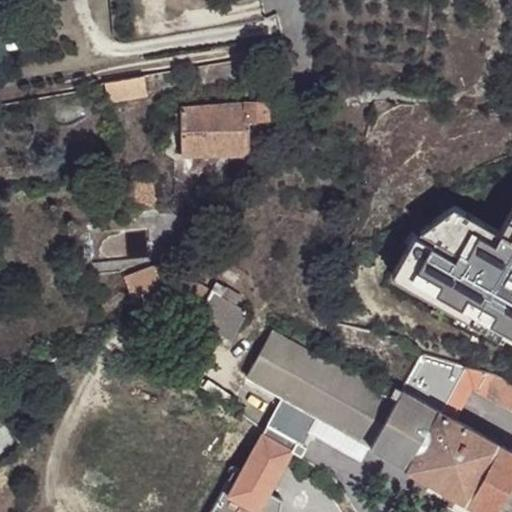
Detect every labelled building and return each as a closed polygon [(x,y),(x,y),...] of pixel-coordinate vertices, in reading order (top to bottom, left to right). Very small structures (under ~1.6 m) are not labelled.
[(147,97),(143,76),(103,82),(108,103),(147,97)] [(246,103),(180,106),(182,155),(243,152),(250,146),(247,118),(268,117),(266,91),(246,92),(246,103)] [(129,201),(153,198),(151,180),(126,183),(129,201)] [(154,205),(153,198),(129,201),(131,209),(154,205)] [(511,220),(505,216),(496,233),(490,242),(466,228),(472,219),(450,206),(431,239),(427,245),(410,236),(396,261),(506,325),(500,335),(511,341),(511,220)] [(419,231),(431,239),(450,206),(419,231)] [(496,233),(472,219),(466,228),(490,242),(496,233)] [(500,335),(506,325),(396,261),(388,275),(498,338),(500,335)] [(174,272),(125,308),(159,327),(170,309),(187,280),(174,272)] [(187,280),(170,309),(192,321),(208,292),(187,280)] [(214,283),(208,292),(192,321),(232,343),(248,314),(235,307),(226,301),(230,292),(214,283)] [(240,298),(230,292),(226,301),(235,307),(240,298)] [(335,327),(333,332),(332,336),(342,338),(345,325),(335,323),(335,327)] [(345,325),(342,338),(338,351),(390,363),(396,338),(345,325)] [(371,447),(396,401),(273,332),(247,378),(371,447)] [(417,365),(423,353),(422,352),(421,352),(412,347),(406,359),(417,365)] [(511,385),(511,378),(423,353),(417,365),(405,385),(435,402),(452,376),(502,404),(511,385)] [(435,402),(405,385),(402,392),(441,414),(444,407),(435,402)] [(511,385),(502,404),(511,410),(511,385)] [(455,404),(457,406),(450,419),(468,429),(483,402),(463,390),(455,404)] [(441,414),(402,392),(396,401),(371,447),(409,469),(441,414)] [(448,400),(444,407),(441,414),(450,419),(457,406),(448,400)] [(450,419),(441,414),(409,469),(487,511),(495,511),(511,483),(511,453),(468,429),(450,419)] [(19,436),(26,445),(38,435),(31,427),(19,436)] [(252,429),(207,511),(276,511),(283,501),(267,492),(290,449),(252,429)]
